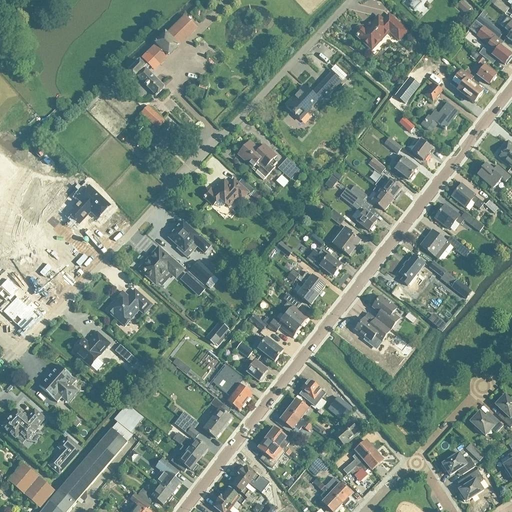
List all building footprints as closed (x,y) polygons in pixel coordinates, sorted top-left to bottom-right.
[(493,6),(505,15),(509,9),(497,0),(493,6)] [(466,4),(460,10),(465,14),(470,8),(466,4)] [(196,27),(184,15),(166,33),(165,32),(155,42),(156,43),(147,52),(159,64),(167,55),(168,56),(178,46),(178,45),(196,27)] [(379,42),(389,31),(398,40),(406,32),(396,22),(391,28),(378,16),(365,30),(362,27),(358,27),(355,30),(355,35),(369,48),(377,39),(379,42)] [(511,21),(507,17),(500,26),(510,34),(507,38),(511,42),(511,21)] [(503,34),(484,20),(481,25),(489,31),(499,39),(503,34)] [(511,55),(500,46),(503,43),(483,27),(476,37),(495,51),(492,56),(482,49),(478,54),(493,65),(497,60),(504,65),(508,60),(509,61),(511,57),(511,55)] [(496,75),(484,66),(487,63),(484,61),(485,60),(480,56),(475,62),(479,65),(477,68),(480,71),(477,76),(488,85),(496,75)] [(139,60),(127,72),(133,78),(136,75),(138,77),(145,69),(144,67),(145,66),(139,60)] [(472,78),(476,74),(468,68),(464,72),(472,78)] [(164,87),(146,69),(145,69),(138,77),(137,77),(156,96),(164,87)] [(441,84),(446,79),(436,69),(431,74),(441,84)] [(482,93),(469,82),(472,79),(461,70),(450,84),(474,103),(482,93)] [(312,93),(304,85),(285,106),(299,119),(323,94),(326,98),(341,82),(331,73),(312,93)] [(405,104),(419,86),(410,78),(395,97),(405,104)] [(426,83),(432,87),(425,95),(433,102),(443,91),(442,90),(428,79),(426,83)] [(421,126),(430,133),(437,124),(445,130),(458,113),(447,104),(439,115),(435,112),(430,118),(428,117),(421,126)] [(141,114),(158,130),(165,121),(148,106),(141,114)] [(414,127),(404,117),(399,123),(409,133),(414,127)] [(163,130),(150,145),(160,154),(174,139),(170,135),(173,132),(166,126),(162,129),(163,130)] [(384,144),(397,154),(402,148),(389,138),(384,144)] [(423,161),(424,160),(425,161),(429,156),(427,155),(432,150),(420,141),(418,139),(415,143),(417,145),(412,152),(423,161)] [(511,145),(507,141),(501,148),(504,151),(499,156),(511,168),(511,145)] [(277,163),(273,159),(276,156),(264,145),(259,150),(250,142),(238,155),(252,168),(257,163),(261,166),(255,173),(263,180),(275,167),(274,166),(277,163)] [(408,180),(409,179),(410,180),(414,176),(413,175),(417,169),(399,155),(394,161),(397,163),(393,168),(408,180)] [(386,169),(373,159),(368,165),(381,176),(386,169)] [(510,178),(497,166),(492,171),(485,165),(477,175),(491,188),(494,184),(497,184),(501,179),(505,183),(510,178)] [(296,166),(286,176),(290,180),(300,170),(296,166)] [(0,183),(0,211),(26,187),(12,172),(0,183)] [(374,186),(376,187),(381,191),(393,201),(394,199),(395,200),(399,195),(398,194),(401,190),(383,175),(374,186)] [(324,184),(330,189),(337,180),(331,176),(324,184)] [(217,207),(220,207),(222,206),(224,206),(225,204),(228,207),(238,196),(241,200),(248,193),(233,179),(228,185),(224,180),(213,192),(210,189),(206,189),(203,192),(203,196),(213,206),(214,205),(215,206),(217,207)] [(479,200),(475,196),(461,185),(451,198),(465,209),(471,201),(475,204),(474,205),(479,209),(484,204),(479,200)] [(68,214),(79,224),(90,212),(98,219),(110,206),(89,186),(77,199),(80,202),(68,214)] [(350,191),(363,202),(367,196),(354,186),(350,191)] [(393,201),(381,191),(376,187),(373,192),(377,196),(372,202),(384,212),(393,201)] [(363,202),(350,191),(350,192),(346,189),(340,197),(363,214),(356,222),(368,232),(377,221),(372,218),(377,212),(364,203),(363,202)] [(485,206),(493,214),(497,210),(489,202),(485,206)] [(464,213),(460,218),(459,217),(459,216),(445,205),(434,219),(449,230),(455,221),(460,225),(464,221),(479,233),(483,227),(464,213)] [(0,276),(53,222),(38,208),(0,247),(0,276)] [(345,219),(333,209),(328,216),(340,226),(345,219)] [(177,249),(183,254),(184,253),(185,253),(193,243),(197,247),(204,253),(210,246),(183,222),(168,238),(178,247),(177,249)] [(352,234),(345,229),(333,244),(350,258),(356,252),(353,250),(360,242),(351,235),(352,234)] [(68,231),(53,245),(56,248),(49,254),(66,272),(74,264),(73,262),(86,250),(68,231)] [(432,231),(420,246),(435,257),(438,259),(445,250),(449,244),(432,231)] [(309,240),(320,249),(324,244),(313,235),(309,240)] [(281,242),(276,248),(278,250),(288,258),(293,251),(281,242)] [(470,252),(460,244),(456,249),(466,257),(470,252)] [(158,249),(153,255),(147,262),(145,262),(142,265),(142,267),(140,270),(148,277),(148,279),(152,282),(154,282),(155,283),(168,270),(175,277),(181,270),(158,249)] [(319,254),(311,264),(318,269),(320,267),(332,277),(341,266),(326,254),(321,251),(319,254)] [(399,274),(403,277),(400,282),(407,287),(424,264),(413,255),(399,274)] [(205,285),(213,275),(198,262),(190,271),(205,285)] [(442,278),(442,277),(446,272),(433,262),(429,268),(442,278)] [(293,270),(290,274),(296,279),(305,286),(318,297),(319,296),(320,297),(323,293),(322,293),(326,287),(313,277),(306,272),(302,278),(299,275),(293,270)] [(457,280),(446,272),(442,277),(442,278),(440,280),(451,288),(457,280)] [(181,280),(196,291),(201,285),(186,274),(181,280)] [(296,279),(290,274),(287,278),(293,282),(296,279)] [(38,317),(33,312),(37,308),(31,301),(26,306),(13,294),(18,289),(7,279),(0,286),(0,295),(6,302),(8,300),(11,303),(2,313),(3,313),(24,332),(23,333),(24,333),(39,317),(38,317)] [(44,279),(40,288),(50,292),(54,283),(44,279)] [(457,280),(451,288),(466,300),(472,292),(457,280)] [(318,297),(305,286),(297,296),(311,306),(318,297)] [(124,327),(130,319),(138,309),(143,313),(150,305),(137,293),(130,300),(122,293),(116,300),(117,300),(115,303),(113,302),(106,309),(118,319),(117,320),(124,327)] [(285,316),(300,328),(307,318),(296,310),(300,304),(287,294),(283,299),(287,302),(283,306),(289,310),(285,316)] [(378,322),(390,331),(399,320),(392,314),(396,309),(381,297),(372,308),(383,317),(378,322)] [(266,326),(263,323),(254,314),(249,319),(262,331),(266,326)] [(267,317),(263,323),(266,326),(267,326),(276,333),(279,328),(292,338),(300,328),(285,316),(281,321),(275,317),(272,322),(267,317)] [(390,331),(378,322),(374,328),(364,320),(355,331),(366,339),(364,341),(375,348),(380,342),(381,343),(390,331)] [(220,323),(207,338),(214,345),(227,329),(220,323)] [(90,340),(90,341),(88,344),(83,339),(80,342),(79,341),(74,346),(75,348),(72,351),(90,367),(101,355),(100,354),(109,344),(97,333),(90,340)] [(283,351),(267,338),(258,349),(274,362),(283,351)] [(396,338),(393,344),(406,353),(410,347),(396,338)] [(237,349),(248,358),(253,352),(241,343),(237,349)] [(126,361),(131,355),(120,345),(115,351),(126,361)] [(213,371),(220,362),(209,354),(203,363),(213,371)] [(246,361),(240,367),(259,382),(268,371),(256,361),(252,365),(246,361)] [(78,391),(72,386),(76,381),(70,376),(71,375),(66,371),(65,371),(58,365),(57,365),(39,386),(57,403),(61,398),(67,403),(78,391)] [(230,396),(226,401),(239,411),(252,395),(239,385),(244,380),(227,367),(214,383),(230,396)] [(302,390),(299,395),(315,407),(325,393),(321,390),(309,380),(306,383),(304,383),(302,387),(303,388),(301,389),(302,390)] [(510,428),(511,426),(511,402),(505,395),(495,405),(504,413),(499,418),(510,428)] [(352,410),(337,398),(332,405),(347,417),(352,410)] [(297,400),(289,410),(300,419),(308,409),(297,400)] [(130,432),(142,416),(124,403),(112,419),(130,432)] [(27,440),(37,428),(36,428),(44,418),(34,409),(26,419),(17,411),(3,427),(15,438),(19,434),(27,440)] [(220,409),(204,429),(215,439),(231,418),(220,409)] [(292,429),(294,427),(299,430),(301,427),(312,436),(316,431),(319,433),(321,429),(308,419),(305,423),(300,419),(289,410),(281,420),(292,429)] [(68,412),(64,417),(72,424),(76,420),(68,412)] [(184,412),(179,417),(194,429),(195,429),(199,424),(184,412)] [(485,436),(491,430),(495,434),(503,426),(492,416),(488,420),(479,412),(470,422),(475,427),(474,429),(480,435),(482,433),(485,436)] [(194,429),(179,417),(174,424),(194,440),(198,434),(193,430),(194,429)] [(333,434),(344,446),(359,433),(351,424),(345,429),(343,426),(333,434)] [(275,428),(267,439),(278,448),(284,452),(285,453),(288,449),(286,447),(289,444),(284,440),(286,437),(275,428)] [(112,429),(59,490),(57,493),(23,464),(8,481),(42,511),(41,511),(66,511),(80,497),(84,501),(87,498),(86,490),(127,443),(112,429)] [(81,450),(67,437),(58,447),(62,451),(49,465),(59,474),(81,450)] [(196,441),(193,445),(184,438),(179,445),(182,447),(184,448),(184,449),(198,460),(207,449),(196,441)] [(267,439),(259,449),(268,455),(263,461),(272,467),(280,457),(284,452),(278,448),(267,439)] [(355,460),(343,471),(347,475),(350,472),(374,451),(366,441),(354,451),(357,453),(352,457),(355,460)] [(182,447),(171,462),(184,472),(187,468),(190,470),(192,468),(194,469),(197,465),(196,463),(198,460),(188,452),(184,449),(184,448),(182,447)] [(374,451),(350,472),(353,476),(362,468),(365,472),(369,468),(372,471),(383,461),(374,451)] [(483,457),(477,451),(472,455),(479,462),(483,457)] [(510,477),(511,479),(511,452),(507,456),(511,461),(503,466),(508,473),(506,474),(508,478),(510,477)] [(443,465),(441,467),(445,473),(446,472),(449,476),(459,470),(462,475),(475,467),(469,458),(464,461),(459,454),(455,456),(454,454),(447,459),(448,461),(442,465),(443,465)] [(319,458),(308,470),(315,476),(326,465),(319,458)] [(179,472),(173,468),(162,459),(155,467),(160,471),(153,480),(161,486),(171,494),(180,484),(174,479),(179,472)] [(244,466),(237,475),(249,485),(262,494),(263,494),(262,493),(269,483),(262,477),(261,478),(249,469),(248,470),(244,466)] [(459,490),(462,495),(460,496),(464,502),(466,501),(466,502),(483,491),(478,483),(484,480),(477,470),(464,478),(468,484),(459,490)] [(249,485),(237,475),(231,484),(235,487),(234,488),(245,496),(247,498),(246,500),(250,503),(254,499),(247,494),(249,491),(246,489),(249,485)] [(115,479),(111,476),(100,491),(104,494),(115,479)] [(453,477),(444,479),(446,488),(455,485),(453,477)] [(332,494),(343,504),(345,506),(349,501),(349,499),(348,498),(351,495),(340,485),(333,478),(324,487),(327,490),(332,494)] [(123,484),(119,489),(126,496),(131,491),(123,484)] [(321,484),(317,488),(323,494),(321,496),(325,501),(323,504),(332,511),(335,511),(343,504),(332,494),(327,490),(324,487),(321,484)] [(161,486),(153,497),(163,505),(167,501),(169,502),(173,497),(171,495),(171,494),(161,486)] [(147,504),(153,497),(140,487),(134,494),(147,504)] [(227,489),(220,497),(233,507),(237,502),(241,505),(245,501),(233,492),(232,493),(227,489)] [(134,504),(127,511),(147,511),(143,509),(147,504),(134,494),(130,500),(132,502),(134,504)] [(219,510),(218,511),(219,511),(228,511),(233,507),(220,497),(213,506),(219,510)]
